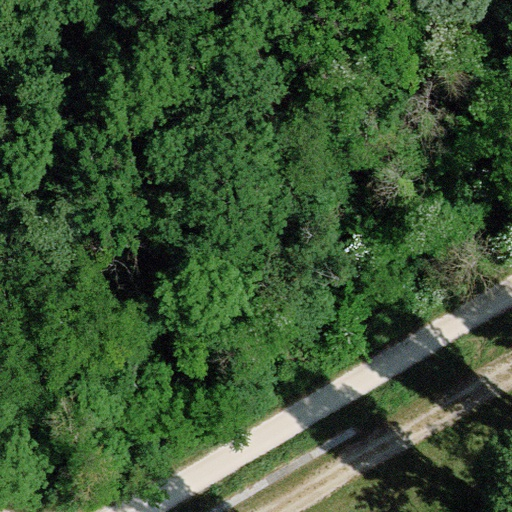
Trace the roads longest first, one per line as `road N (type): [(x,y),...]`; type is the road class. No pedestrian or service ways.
road 1 (track): [(511,291),(137,511)]
road 2 (track): [(511,370),(271,511)]
